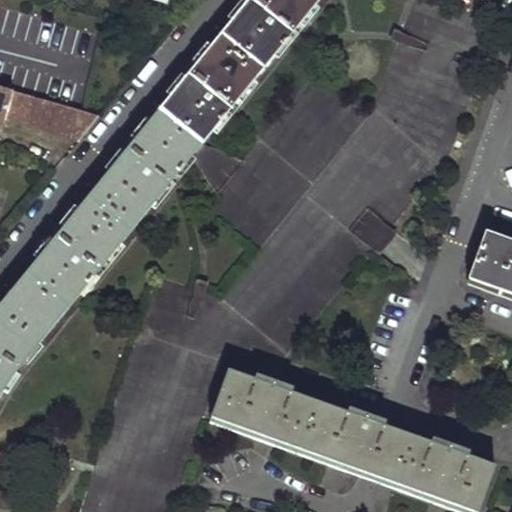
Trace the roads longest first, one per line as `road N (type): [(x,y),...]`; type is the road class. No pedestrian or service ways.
road 1 (residential): [(0,274),(224,0)]
road 2 (residential): [(476,189),(354,511)]
